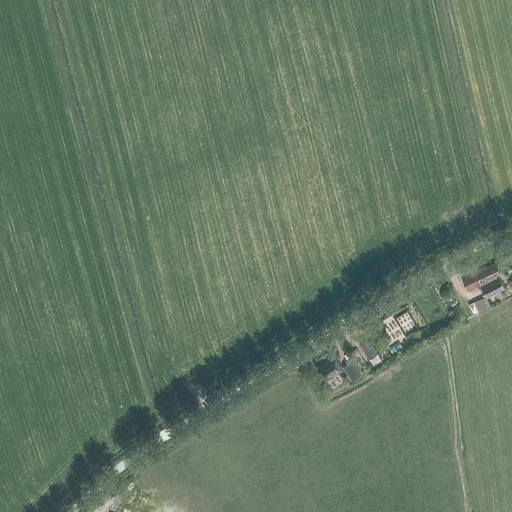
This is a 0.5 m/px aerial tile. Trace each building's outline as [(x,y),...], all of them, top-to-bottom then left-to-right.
[(486,264),(464,274),(461,275),(468,290),(481,285),(486,297),(505,289),(500,276),(497,277),(495,275),(503,272),(498,262),(487,266),(486,264)] [(474,315),(490,307),(485,296),(469,304),(474,315)] [(367,338),(359,344),(369,359),(377,354),(367,338)] [(325,381),(343,370),(334,356),(325,361),(326,363),(317,369),(325,381)] [(361,374),(353,362),(344,369),(352,380),(361,374)]
